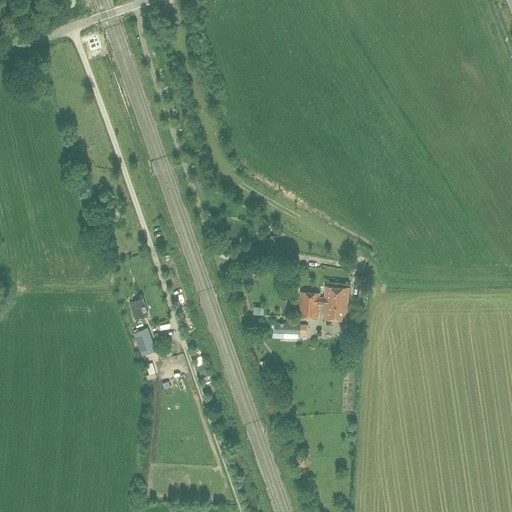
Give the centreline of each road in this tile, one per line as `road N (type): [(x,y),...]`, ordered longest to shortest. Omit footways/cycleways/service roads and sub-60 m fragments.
road 1 (track): [(167,0),(231,175),(343,243),(369,270),(511,279)]
road 2 (track): [(134,5),(216,253),(354,265)]
road 3 (unclassified): [(0,52),(150,0)]
